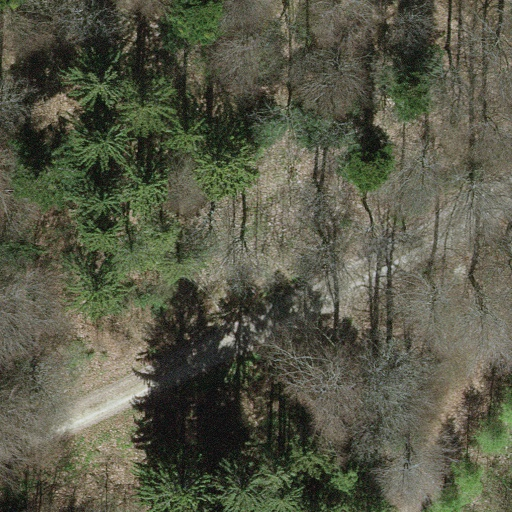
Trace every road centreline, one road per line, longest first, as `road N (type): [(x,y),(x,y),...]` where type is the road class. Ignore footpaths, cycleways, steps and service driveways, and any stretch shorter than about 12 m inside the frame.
road 1 (track): [(511,199),(0,453)]
road 2 (track): [(511,312),(397,511)]
